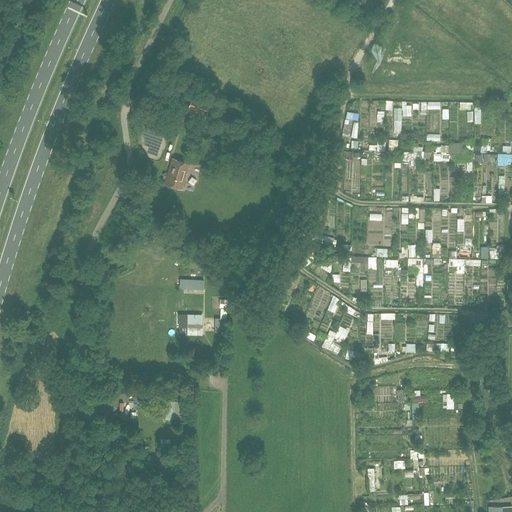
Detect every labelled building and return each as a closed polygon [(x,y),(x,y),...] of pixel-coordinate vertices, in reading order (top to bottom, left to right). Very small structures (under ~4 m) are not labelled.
[(205,121),(213,99),(194,92),(186,113),(205,121)] [(421,157),(421,153),(414,153),(414,167),(429,167),(429,158),(421,157)] [(511,156),(501,156),(501,165),(511,164),(511,156)] [(182,190),(190,164),(173,159),(165,184),(182,190)] [(429,180),(429,191),(437,191),(436,180),(429,180)] [(420,288),(427,288),(427,273),(432,273),(432,267),(427,267),(427,259),(412,259),(412,268),(420,268),(420,288)] [(179,288),(204,290),(204,281),(185,279),(185,280),(179,280),(179,288)] [(341,309),(345,300),(337,297),(334,307),(341,309)] [(357,316),(360,312),(347,303),(344,308),(357,316)] [(187,317),(183,317),(179,317),(179,327),(183,327),(187,327),(187,336),(205,336),(205,328),(201,328),(202,315),(187,315),(187,317)] [(334,333),(331,341),(337,344),(339,340),(348,343),(352,331),(343,328),(340,336),(334,333)] [(420,345),(409,346),(409,354),(420,353),(420,345)] [(157,400),(164,400),(172,400),(173,392),(158,392),(157,400)] [(488,437),(486,426),(486,425),(487,424),(485,412),(483,412),(483,408),(474,409),(477,427),(479,438),(488,437)] [(406,442),(407,454),(413,454),(413,462),(421,461),(420,441),(406,442)] [(423,479),(410,480),(411,490),(424,489),(423,479)] [(372,481),(372,493),(380,493),(380,481),(372,481)]
